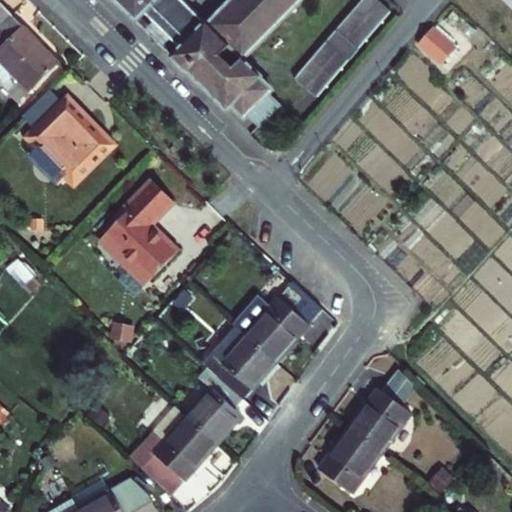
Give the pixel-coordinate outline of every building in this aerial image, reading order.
[(183,52),(174,61),(190,76),(212,98),(230,116),(235,110),(249,123),(253,119),(265,130),(285,109),(274,98),(276,96),(262,83),(265,80),(248,63),(308,0),(239,0),(212,28),(206,25),(181,0),(111,0),(139,27),(148,18),(157,27),(154,30),(170,47),(174,43),(183,52)] [(364,0),(298,75),(320,95),(393,13),(377,0),(364,0)] [(0,32),(15,19),(6,10),(0,4),(0,32)] [(0,32),(0,80),(22,102),(60,64),(15,19),(0,32)] [(39,133),(66,106),(53,92),(25,119),(37,131),(39,133)] [(40,155),(39,157),(61,180),(66,175),(77,186),(116,147),(71,101),(66,106),(39,133),(37,131),(27,141),(40,155)] [(123,225),(104,244),(133,272),(136,268),(153,285),(183,255),(168,240),(164,240),(155,231),(179,206),(157,184),(119,222),(123,225)] [(136,268),(133,272),(150,289),(153,285),(136,268)] [(310,288),(286,312),(274,299),(246,328),(258,339),(286,368),(339,317),(310,288)] [(222,352),(212,362),(231,380),(252,402),(286,368),(258,339),(233,363),(222,352)] [(195,416),(223,445),(251,416),(244,410),(252,402),(231,380),(195,416)] [(389,381),(356,425),(384,449),(417,405),(389,381)] [(173,437),(162,448),(188,475),(191,477),(223,445),(195,416),(181,402),(160,423),(173,437)] [(356,485),(384,449),(356,425),(327,463),(356,485)] [(188,475),(162,448),(173,437),(162,426),(132,453),(173,494),(191,477),(188,475)] [(87,510),(88,511),(163,511),(158,501),(143,485),(87,510)] [(0,510),(9,500),(0,492),(0,510)] [(88,511),(87,510),(80,495),(47,511),(88,511)]
